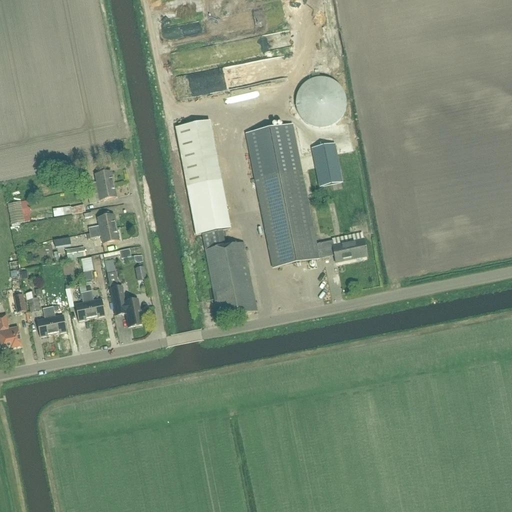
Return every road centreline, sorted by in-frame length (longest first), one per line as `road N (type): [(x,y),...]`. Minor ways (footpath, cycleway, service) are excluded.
road 1 (unclassified): [(164,343),(511,273)]
road 2 (residential): [(164,343),(123,141)]
road 3 (unclassified): [(0,375),(164,343)]
